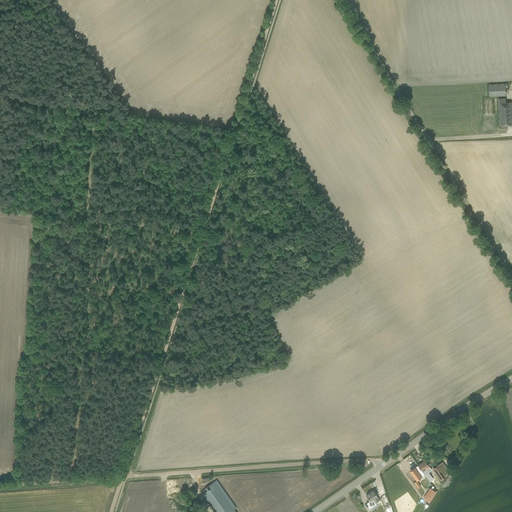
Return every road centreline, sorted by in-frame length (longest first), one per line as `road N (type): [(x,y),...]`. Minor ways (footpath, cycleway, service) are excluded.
road 1 (track): [(110,511),(276,0)]
road 2 (track): [(343,0),(511,281)]
road 3 (track): [(0,96),(95,108),(88,219),(205,234)]
road 4 (tertiary): [(314,511),(511,378)]
